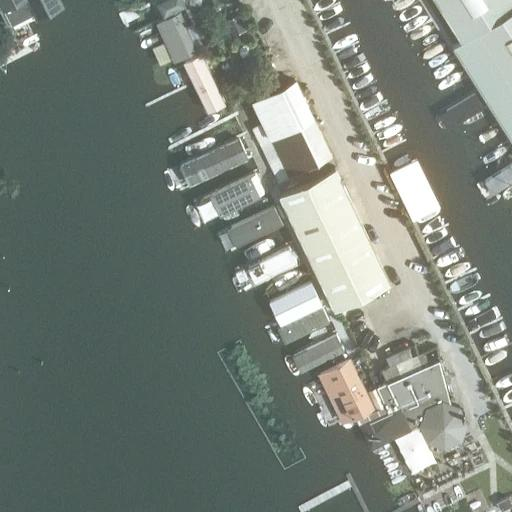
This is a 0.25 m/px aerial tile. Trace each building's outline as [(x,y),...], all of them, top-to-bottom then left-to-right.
[(0,0),(4,7),(17,0),(29,0),(37,16),(61,4),(59,0),(0,0)] [(182,0),(167,0),(161,3),(167,13),(184,6),(182,0)] [(511,0),(436,0),(461,39),(453,45),(511,137),(511,0)] [(228,35),(250,25),(243,10),(222,21),(228,35)] [(179,12),(156,23),(173,60),(196,49),(179,12)] [(183,61),(184,63),(208,110),(224,102),(199,53),(183,61)] [(252,99),(263,122),(251,127),(277,182),(331,155),(294,79),(252,99)] [(454,124),(483,107),(475,93),(446,110),(454,124)] [(239,137),(181,164),(189,182),(247,156),(239,137)] [(511,162),(484,179),(491,191),(511,178),(511,162)] [(390,281),(334,166),(278,192),(334,308),(390,281)] [(264,190),(255,172),(203,197),(200,200),(199,205),(200,210),(203,213),(207,215),(212,215),(264,190)] [(233,210),(240,225),(270,210),(263,196),(233,210)] [(297,258),(291,247),(249,268),(255,279),(297,258)] [(310,279),(269,299),(280,322),(321,302),(310,279)] [(285,342),(329,321),(322,306),(278,327),(285,342)] [(301,370),(343,348),(336,334),(293,356),(301,370)] [(399,370),(431,360),(427,346),(413,351),(411,344),(393,349),(399,370)] [(389,410),(359,423),(370,448),(419,425),(426,441),(444,447),(461,440),(468,422),(460,405),(450,401),(439,357),(377,385),(389,410)] [(373,409),(349,358),(318,374),(342,424),(373,409)] [(473,451),(418,472),(423,485),(478,464),(473,451)]
